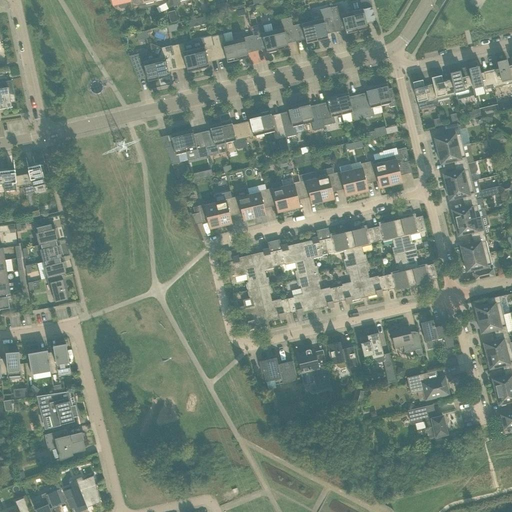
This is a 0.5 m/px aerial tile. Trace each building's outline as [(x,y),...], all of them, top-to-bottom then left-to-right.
[(138,6),(136,0),(111,0),(113,5),(117,4),(118,7),(121,9),(125,8),(127,5),(126,2),(130,1),(131,7),(138,6)] [(363,0),(358,1),(360,9),(352,11),(357,32),(368,29),(366,23),(375,21),(375,22),(376,22),(370,0),(363,0)] [(357,32),(352,11),(344,13),(342,5),(330,8),(332,16),(336,31),(345,28),(346,34),(357,32)] [(332,16),(312,21),(317,41),(328,39),(327,33),(336,31),(332,16)] [(296,40),(293,26),(291,17),(279,20),(281,28),(273,30),(278,51),(289,48),(287,42),(296,40)] [(312,21),(293,26),(296,40),(305,38),(306,44),(317,41),(312,21)] [(278,51),(273,30),(264,32),(262,24),(251,27),(253,35),(256,50),(265,47),(267,53),(278,51)] [(238,60),(233,40),(225,42),(223,34),(211,36),(213,45),(217,59),(226,57),(227,63),(238,60)] [(256,50),(253,35),(233,40),(238,60),(249,58),(247,52),(256,50)] [(183,43),(172,46),(177,69),(186,67),(187,72),(198,70),(193,50),(185,52),(183,43)] [(213,45),(193,50),(198,70),(209,67),(208,61),(217,59),(213,45)] [(177,69),(172,46),(163,48),(159,56),(159,58),(154,59),(159,79),(169,77),(168,71),(177,69)] [(144,53),(143,53),(129,56),(128,53),(127,54),(138,80),(138,79),(138,78),(146,76),(148,82),(159,79),(154,59),(148,61),(146,55),(146,54),(145,53),(144,53)] [(498,69),(489,71),(493,88),(511,84),(506,60),(497,62),(498,69)] [(478,66),(469,69),(470,75),(474,88),(483,86),(483,90),(493,88),(489,71),(480,73),(478,66)] [(474,88),(470,75),(461,77),(460,71),(450,73),(452,80),(456,95),(457,99),(470,96),(475,95),(474,88)] [(456,95),(450,73),(451,80),(443,82),(441,75),(432,78),(437,100),(456,95)] [(438,105),(437,100),(432,78),(431,78),(433,84),(424,86),(422,80),(413,82),(419,110),(438,105)] [(0,107),(4,107),(4,109),(12,107),(11,103),(15,102),(14,93),(12,82),(4,84),(1,87),(2,88),(0,88),(0,107)] [(396,106),(392,88),(391,88),(391,89),(388,90),(387,83),(376,85),(381,106),(389,104),(389,107),(396,106)] [(366,94),(358,96),(363,119),(374,116),(372,108),(381,106),(376,85),(365,88),(366,94)] [(348,92),(337,95),(342,115),(350,113),(352,121),(363,119),(358,96),(349,98),(348,92)] [(342,115),(337,95),(326,97),(327,103),(319,105),(324,125),(335,123),(334,117),(342,115)] [(309,102),(298,104),(303,124),(311,122),(313,131),(325,128),(324,125),(319,105),(310,107),(309,102)] [(303,124),(298,104),(287,107),(289,113),(280,115),(286,137),(297,135),(295,126),(303,124)] [(497,104),(490,106),(492,113),(499,111),(497,104)] [(478,109),(472,110),(472,112),(473,117),(480,116),(478,109)] [(270,111),(259,114),(264,134),(272,132),(274,140),(279,139),(279,141),(278,141),(281,153),(289,151),(286,137),(280,115),(271,117),(270,111)] [(487,114),(485,122),(491,123),(494,113),(487,114)] [(264,134),(259,114),(248,116),(250,122),(241,124),(245,138),(264,134)] [(245,138),(241,124),(233,126),(231,120),(220,123),(225,143),(234,141),(236,149),(247,147),(245,138)] [(225,143),(220,123),(209,125),(211,131),(202,133),(208,156),(219,153),(217,145),(225,143)] [(445,127),(446,130),(447,136),(435,139),(437,151),(463,145),(458,124),(445,127)] [(398,131),(397,125),(385,128),(386,134),(398,131)] [(208,156),(202,133),(194,135),(192,130),(181,132),(186,152),(195,150),(197,159),(208,156)] [(186,152),(181,132),(171,135),(172,142),(169,143),(169,141),(168,142),(170,147),(166,147),(165,146),(164,146),(172,165),(180,163),(178,154),(186,152)] [(467,163),(463,145),(437,151),(440,163),(453,160),(455,166),(467,163)] [(393,150),(375,154),(376,159),(394,154),(393,150)] [(401,154),(384,158),(391,185),(402,182),(399,171),(405,170),(401,154)] [(302,155),(294,157),(296,165),(304,163),(302,155)] [(384,158),(367,162),(371,178),(377,177),(380,187),(391,185),(384,158)] [(286,159),(278,161),(279,168),(288,166),(286,159)] [(362,168),(351,171),(357,193),(368,190),(365,180),(371,178),(367,162),(360,164),(362,168)] [(467,163),(455,166),(456,172),(443,175),(446,187),(471,181),(470,175),(475,173),(477,169),(476,164),(475,162),(467,163)] [(34,191),(33,187),(45,184),(43,177),(44,177),(41,167),(40,165),(28,167),(28,170),(29,174),(22,175),(24,186),(26,194),(34,191)] [(15,170),(2,171),(4,191),(17,190),(16,187),(24,186),(22,175),(16,176),(15,173),(15,170)] [(340,171),(334,173),(337,186),(343,185),(346,195),(357,193),(351,171),(341,173),(340,171)] [(328,177),(317,179),(323,201),(334,198),(331,188),(337,186),(334,173),(327,175),(328,177)] [(306,180),(300,181),(303,194),(309,193),(312,204),(323,201),(317,179),(307,182),(306,180)] [(294,185),(283,187),(289,209),(300,207),(297,196),(303,194),(300,181),(293,183),(294,185)] [(475,195),(471,181),(446,187),(449,199),(462,196),(463,202),(476,199),(479,198),(478,195),(475,195)] [(499,186),(501,194),(511,191),(511,186),(511,184),(499,186)] [(289,209),(283,187),(273,190),(272,188),(266,189),(269,203),(275,201),(278,212),(289,209)] [(260,193),(249,195),(255,217),(266,215),(263,204),(269,203),(266,189),(259,191),(260,193)] [(255,217),(249,195),(239,198),(238,196),(232,198),(235,211),(241,209),(243,220),(255,217)] [(226,201),(215,204),(220,226),(231,223),(229,212),(235,211),(232,198),(225,199),(226,201)] [(476,199),(463,202),(465,208),(452,211),(455,223),(480,217),(476,199)] [(204,204),(198,206),(201,219),(207,218),(209,228),(220,226),(215,204),(205,206),(204,204)] [(405,253),(416,250),(414,242),(412,243),(410,235),(419,233),(419,232),(426,230),(422,216),(416,217),(415,213),(409,215),(409,217),(397,220),(405,253)] [(484,235),(480,217),(455,223),(457,235),(470,232),(472,238),(484,235)] [(405,253),(397,220),(385,223),(384,221),(378,222),(379,226),(373,227),(376,242),(383,240),(383,241),(392,239),(394,247),(392,247),(394,255),(405,253)] [(38,233),(36,233),(38,243),(39,245),(55,241),(59,240),(58,240),(57,239),(58,239),(55,228),(52,229),(51,225),(51,224),(36,228),(36,229),(37,228),(38,233)] [(360,228),(348,231),(356,264),(367,262),(365,254),(364,254),(362,246),(371,244),(370,243),(376,242),(373,227),(367,229),(366,225),(360,226),(360,228)] [(330,238),(324,239),(328,253),(334,252),(334,253),(343,251),(345,259),(343,259),(345,267),(356,264),(348,231),(336,234),(336,232),(329,234),(330,238)] [(484,235),(472,238),(473,244),(460,247),(463,259),(489,253),(484,235)] [(328,253),(324,239),(318,240),(318,237),(311,238),(312,240),(300,243),(308,276),(319,273),(317,265),(315,266),(313,258),(322,256),(322,255),(328,253)] [(37,245),(34,246),(36,251),(40,250),(42,259),(43,262),(41,262),(41,263),(45,262),(45,261),(59,258),(63,257),(63,256),(62,257),(61,255),(62,255),(60,245),(56,246),(55,241),(39,245),(37,245)] [(282,249),(276,251),(279,265),(285,264),(286,265),(294,263),(296,270),(294,271),(296,279),(308,276),(300,243),(287,246),(287,244),(281,245),(282,249)] [(263,252),(251,255),(259,288),(270,285),(268,277),(266,278),(264,270),(273,268),(273,267),(279,265),(276,251),(270,252),(269,248),(263,250),(263,252)] [(416,250),(405,253),(413,286),(425,283),(425,285),(432,283),(431,279),(437,278),(434,263),(427,265),(427,264),(418,266),(416,258),(418,258),(416,250)] [(405,253),(394,255),(395,263),(397,263),(399,271),(390,273),(391,274),(384,275),(388,290),(394,288),(395,292),(401,291),(400,289),(413,286),(405,253)] [(489,253),(463,259),(466,271),(473,269),(474,273),(473,273),(474,280),(494,276),(492,269),(491,269),(490,265),(491,265),(489,253)] [(233,261),(226,263),(230,278),(246,274),(248,282),(246,282),(248,290),(259,288),(251,255),(239,257),(238,256),(232,257),(233,261)] [(46,266),(44,266),(46,276),(47,278),(45,279),(47,279),(50,278),(60,275),(60,276),(68,274),(67,273),(66,273),(66,272),(64,261),(60,262),(59,258),(45,261),(45,262),(46,266)] [(369,270),(367,262),(356,264),(364,297),(376,295),(377,296),(383,295),(382,291),(388,290),(384,275),(378,277),(378,276),(369,278),(367,270),(369,270)] [(356,264),(345,267),(347,275),(349,274),(351,282),(342,284),(342,285),(336,287),(339,301),(345,300),(346,304),(352,302),(352,300),(364,297),(356,264)] [(0,284),(9,283),(7,272),(0,272),(0,284)] [(321,281),(319,273),(308,276),(315,309),(328,306),(328,308),(334,307),(333,303),(339,301),(336,287),(330,288),(330,287),(321,289),(319,282),(321,281)] [(60,275),(50,278),(51,282),(50,283),(52,292),(55,303),(68,299),(63,279),(61,280),(60,276),(60,275)] [(287,299),(291,313),(297,312),(298,315),(304,314),(303,312),(315,309),(308,276),(296,279),(298,287),(300,286),(302,295),(293,297),(287,299)] [(9,283),(0,284),(0,297),(11,296),(9,283)] [(272,293),(270,285),(259,288),(267,321),(279,318),(280,320),(286,318),(285,314),(291,313),(287,299),(281,300),(281,299),(272,301),(270,293),(272,293)] [(259,288),(248,290),(250,298),(252,298),(253,306),(244,308),(245,309),(238,310),(241,325),(248,323),(249,327),(256,325),(255,323),(267,321),(259,288)] [(11,296),(0,297),(0,309),(9,308),(8,296),(11,296)] [(478,320),(503,314),(499,296),(486,299),(488,305),(475,308),(478,320)] [(503,314),(478,320),(481,332),(494,329),(495,335),(508,332),(503,314)] [(454,346),(448,323),(435,327),(433,320),(421,323),(426,341),(437,339),(439,346),(446,347),(446,348),(454,346)] [(423,355),(421,348),(417,332),(417,334),(411,335),(409,325),(399,328),(399,330),(391,332),(394,347),(403,345),(405,352),(414,350),(415,351),(415,352),(416,354),(418,354),(418,356),(423,355)] [(508,332),(495,335),(496,341),(484,344),(486,356),(511,350),(511,349),(511,342),(510,342),(508,332)] [(383,361),(388,382),(396,380),(390,353),(384,354),(379,333),(367,336),(368,341),(360,343),(364,357),(372,355),(372,359),(373,359),(374,363),(383,361)] [(359,371),(354,350),(347,351),(346,349),(342,350),(340,342),(328,345),(333,364),(336,363),(336,366),(340,368),(345,367),(346,367),(345,365),(349,364),(351,373),(359,371)] [(48,353),(47,353),(50,370),(51,374),(55,373),(58,373),(58,376),(71,374),(66,344),(56,345),(53,346),(54,352),(48,353)] [(306,352),(297,354),(302,372),(301,373),(304,385),(311,384),(309,387),(310,392),(314,394),(332,389),(324,353),(323,353),(316,355),(315,352),(314,350),(311,351),(311,350),(309,349),(306,350),(305,352),(306,352)] [(37,352),(27,354),(28,354),(31,374),(33,374),(49,371),(50,370),(47,353),(47,350),(38,352),(38,351),(37,351),(37,352)] [(511,350),(486,356),(489,368),(502,365),(504,371),(511,368),(511,350)] [(0,359),(0,358),(0,363),(1,377),(1,375),(7,375),(8,377),(21,376),(19,351),(6,353),(6,358),(0,359)] [(264,373),(266,382),(274,380),(275,385),(282,383),(283,383),(297,380),(296,373),(290,375),(287,362),(278,364),(276,357),(259,361),(262,374),(264,373)] [(444,368),(458,365),(456,357),(442,360),(444,368)] [(511,368),(504,371),(505,377),(492,380),(495,392),(511,387),(511,368)] [(428,380),(426,373),(407,378),(411,393),(424,390),(425,398),(435,396),(436,397),(449,394),(446,384),(444,384),(443,377),(428,380)] [(33,385),(29,390),(36,394),(40,389),(33,385)] [(511,387),(495,392),(498,404),(511,401),(511,405),(511,387)] [(27,388),(13,389),(14,398),(27,397),(27,388)] [(361,401),(364,391),(356,389),(354,400),(361,401)] [(69,392),(69,391),(37,396),(37,397),(39,396),(41,405),(40,405),(42,414),(48,412),(51,427),(74,421),(73,418),(78,416),(75,405),(71,406),(69,398),(71,398),(70,397),(61,400),(59,393),(69,392)] [(14,403),(13,399),(3,401),(5,411),(13,410),(11,404),(14,403)] [(433,405),(408,411),(411,423),(415,423),(417,430),(425,428),(426,428),(426,429),(425,430),(424,432),(424,434),(425,436),(426,437),(428,438),(430,438),(434,437),(441,436),(447,434),(443,416),(436,417),(433,405)] [(511,412),(501,415),(504,428),(510,427),(511,433),(511,432),(511,412)] [(68,436),(66,429),(44,435),(48,449),(57,447),(59,453),(58,453),(58,456),(60,456),(61,460),(72,455),(72,453),(85,450),(82,440),(83,439),(82,433),(68,436)] [(99,501),(94,475),(83,480),(83,481),(77,484),(78,486),(64,491),(70,508),(74,507),(76,511),(77,511),(87,508),(87,507),(86,508),(86,507),(99,501)] [(44,506),(36,509),(35,509),(36,511),(61,511),(58,506),(66,503),(60,489),(48,494),(47,492),(41,494),(41,495),(44,506)] [(29,511),(24,498),(15,501),(19,511),(29,511)]
